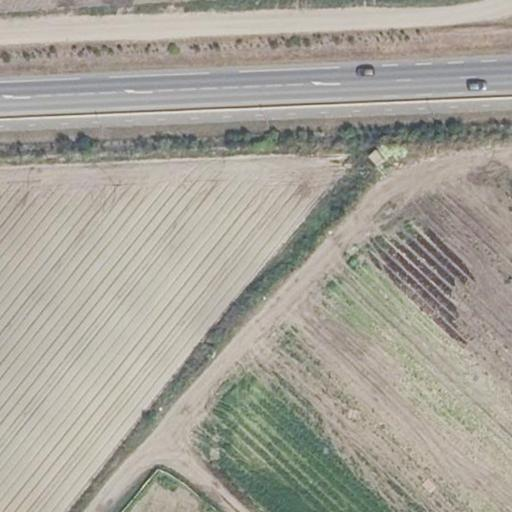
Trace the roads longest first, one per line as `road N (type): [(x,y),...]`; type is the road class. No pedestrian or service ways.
road 1 (track): [(511,0),(490,14),(0,41)]
road 2 (secondary): [(0,103),(511,80)]
road 3 (track): [(128,511),(419,137)]
